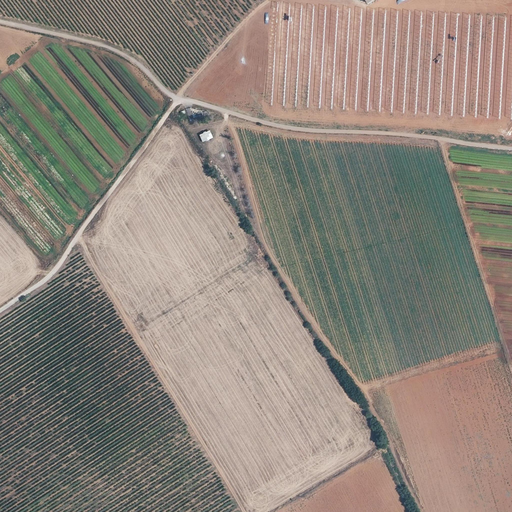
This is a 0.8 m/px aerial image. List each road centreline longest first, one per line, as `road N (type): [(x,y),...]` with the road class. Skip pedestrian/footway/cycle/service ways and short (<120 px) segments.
road 1 (unclassified): [(511,149),(279,127),(179,99)]
road 2 (track): [(76,236),(246,511)]
road 3 (unclassified): [(179,99),(54,270),(0,310)]
road 4 (unclassified): [(179,99),(116,49),(0,20)]
